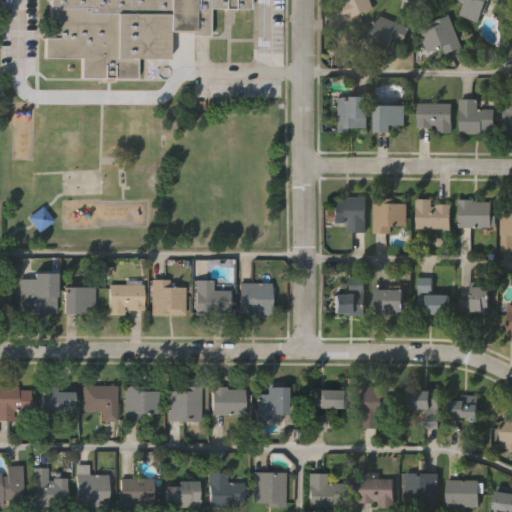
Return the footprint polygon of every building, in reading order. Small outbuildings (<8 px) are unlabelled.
[(249,0),(249,7),(207,7),(207,31),(168,30),(168,58),(136,57),(136,77),(80,77),(80,57),(44,57),(44,30),(49,30),(49,0),(249,0)] [(371,0),(374,6),(343,21),(334,3),(340,0),(371,0)] [(491,0),(496,2),(490,16),(482,13),(478,21),(461,14),(466,1),(463,0),(491,0)] [(465,47),(448,54),(444,47),(430,53),(419,28),(451,14),(465,47)] [(409,28),(402,44),(390,39),(385,51),(366,43),(378,15),(409,28)] [(368,96),(368,128),(350,127),(349,132),(334,132),(334,96),(368,96)] [(495,129),(483,129),(482,133),(459,133),(459,100),(477,100),(477,110),(495,110),(495,129)] [(453,133),(437,133),(437,126),(433,126),(433,128),(418,128),(419,105),(453,106),(453,133)] [(390,130),(374,130),(374,106),(406,106),(406,123),(391,123),(390,130)] [(367,233),(347,233),(348,223),(332,223),(332,201),(344,202),(344,197),(367,197),(367,233)] [(408,227),(392,226),(392,233),(373,233),(374,198),(396,199),(396,203),(408,203),(408,227)] [(492,215),(497,215),(496,226),(493,226),(492,228),(459,227),(459,198),(475,198),(475,202),(492,202),(492,215)] [(453,228),(416,228),(416,199),(433,199),(433,207),(437,207),(437,204),(453,204),(453,228)] [(27,215),(42,204),(53,220),(39,230),(27,215)] [(511,252),(501,252),(502,205),(511,205),(511,252)] [(367,275),(366,314),(346,314),(346,312),(332,312),(333,291),(350,292),(350,275),(367,275)] [(53,277),(52,312),(33,312),(34,308),(18,307),(19,276),(53,277)] [(185,284),(185,313),(151,313),(151,277),(169,277),(169,284),(185,284)] [(229,288),(229,309),(216,309),(216,313),(196,313),(196,310),(189,310),(189,295),(194,295),(194,277),(212,277),(212,288),(229,288)] [(450,313),(434,313),(434,315),(417,315),(417,277),(433,277),(433,291),(422,291),(422,295),(450,295),(450,313)] [(273,281),(272,314),(257,314),(257,309),(254,309),(254,313),(239,313),(240,281),(273,281)] [(143,282),(143,308),(127,308),(127,305),(123,305),(123,313),(108,313),(108,282),(143,282)] [(9,310),(0,310),(0,283),(7,283),(9,310)] [(94,284),(94,304),(85,304),(85,312),(62,311),(63,284),(94,284)] [(487,312),(460,313),(460,297),(473,297),(473,284),(491,284),(491,305),(487,305),(487,312)] [(405,287),(404,310),(376,310),(376,287),(405,287)] [(0,418),(0,383),(16,384),(16,387),(30,387),(30,409),(14,409),(14,419),(0,418)] [(118,384),(117,420),(101,420),(101,410),(82,410),(82,383),(118,384)] [(158,413),(143,412),(143,420),(124,419),(124,384),(147,384),(147,388),(158,388),(158,413)] [(201,420),(166,420),(167,388),(181,389),(181,384),(202,384),(201,420)] [(244,414),(210,413),(210,384),(227,384),(226,386),(245,387),(244,414)] [(285,411),(255,411),(255,392),(264,392),(264,384),(285,384),(285,411)] [(73,389),(73,404),(60,404),(60,411),(40,411),(40,385),(55,385),(55,389),(73,389)] [(340,407),(313,407),(313,412),(322,412),(322,428),(307,428),(308,385),(318,385),(318,387),(340,387),(340,407)] [(394,415),(387,415),(387,419),(380,419),(380,427),(363,427),(364,385),(383,385),(383,393),(394,393),(394,415)] [(440,429),(423,429),(423,413),(433,413),(433,409),(406,409),(407,389),(429,389),(429,388),(438,388),(437,394),(440,394),(440,429)] [(478,417),(449,417),(449,400),(464,400),(464,394),(478,394),(478,417)] [(511,419),(511,447),(503,447),(504,419),(511,419)] [(75,463),(88,462),(88,472),(108,472),(108,475),(112,475),(112,481),(108,481),(107,505),(75,505),(75,463)] [(22,463),(23,502),(7,503),(7,499),(2,499),(2,506),(0,506),(0,474),(5,474),(5,464),(22,463)] [(67,476),(66,506),(31,505),(32,466),(47,466),(47,478),(52,478),(52,476),(67,476)] [(286,469),(285,506),(266,506),(266,501),(251,501),(251,469),(286,469)] [(244,481),(244,502),(230,502),(230,506),(207,505),(208,470),(226,471),(226,481),(244,481)] [(379,507),(379,499),(376,499),(376,501),(360,501),(360,470),(381,471),(381,477),(395,477),(394,507),(379,507)] [(344,481),(343,502),(330,502),(330,507),(306,507),(307,471),(326,471),(326,481),(344,481)] [(424,503),(424,507),(405,507),(406,471),(439,472),(438,503),(424,503)] [(153,476),(153,503),(135,503),(135,506),(119,506),(119,476),(153,476)] [(197,479),(197,506),(164,506),(164,485),(177,485),(177,479),(197,479)] [(481,481),(480,507),(463,507),(463,511),(446,510),(446,480),(481,481)] [(511,511),(493,511),(497,488),(511,490),(511,511)]
